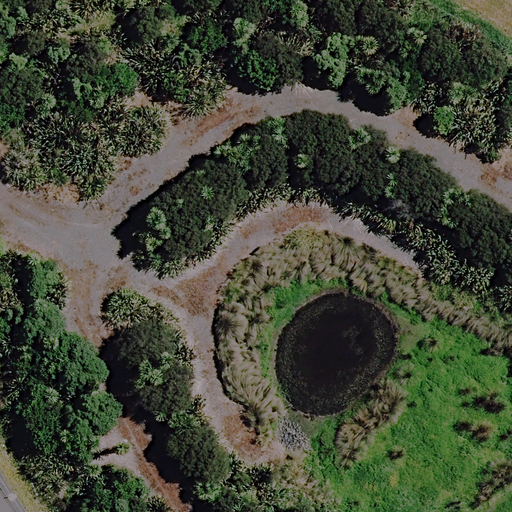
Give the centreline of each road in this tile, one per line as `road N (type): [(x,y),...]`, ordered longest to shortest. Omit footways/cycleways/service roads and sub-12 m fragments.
road 1 (track): [(511,193),(369,121),(283,112),(233,125),(172,156),(139,187)]
road 2 (track): [(95,222),(94,327),(138,438),(191,511)]
road 3 (track): [(139,187),(95,222),(42,207),(0,181)]
